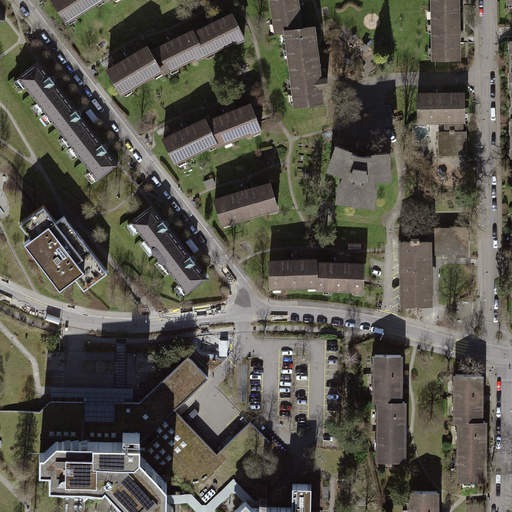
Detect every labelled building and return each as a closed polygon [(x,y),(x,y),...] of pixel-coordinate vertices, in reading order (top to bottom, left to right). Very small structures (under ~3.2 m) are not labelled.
[(50,0),(63,20),(96,0),(50,0)] [(270,0),(275,31),(284,30),(298,28),(294,0),(270,0)] [(430,0),(431,21),(456,21),(456,3),(455,0),(430,0)] [(206,26),(192,33),(201,52),(202,54),(241,35),(231,14),(206,26)] [(456,39),(456,21),(431,21),(431,59),(456,58),(456,39)] [(284,30),(295,104),(320,101),(318,86),(325,84),(324,77),(313,79),(308,41),(313,40),(311,26),(298,28),(284,30)] [(173,39),(149,52),(159,68),(160,72),(201,52),(192,33),(191,30),(173,39)] [(130,56),(106,70),(119,92),(159,68),(149,52),(146,46),(130,56)] [(15,78),(42,111),(62,96),(35,62),(15,78)] [(418,120),(450,120),(462,120),(464,120),(464,115),(464,93),(418,94),(418,120)] [(42,111),(69,145),(88,130),(62,96),(42,111)] [(228,112),(205,121),(215,142),(215,144),(258,127),(248,103),(228,112)] [(88,108),(83,112),(92,124),(97,120),(88,108)] [(186,127),(162,138),(173,161),(215,142),(205,121),(204,119),(186,127)] [(462,132),(462,120),(450,120),(450,132),(440,132),(440,154),(465,154),(464,132),(462,132)] [(115,164),(88,130),(69,145),(96,179),(115,164)] [(362,151),(358,152),(357,155),(346,152),(347,150),(335,145),(327,166),(344,172),(341,180),(339,180),(336,196),(370,201),(373,185),(371,185),(370,175),(387,174),(386,152),(373,153),(373,156),(362,156),(362,151)] [(240,191),(213,199),(219,223),(274,205),(268,182),(247,189),(240,191)] [(82,289),(104,272),(61,215),(54,220),(43,205),(19,222),(31,238),(24,242),(59,288),(74,278),(82,289)] [(150,252),(155,255),(176,239),(164,225),(149,206),(129,221),(150,248),(150,252)] [(466,228),(408,229),(408,241),(429,241),(429,252),(457,252),(457,253),(463,253),(463,252),(467,252),(466,228)] [(188,237),(183,241),(193,253),(197,249),(188,237)] [(191,259),(176,239),(155,255),(156,261),(161,263),(184,293),(205,277),(191,259)] [(408,241),(402,241),(403,304),(430,303),(429,252),(429,241),(408,241)] [(315,260),(268,259),(268,283),(315,284),(315,263),(315,260)] [(315,284),(315,287),(360,287),(361,263),(315,263),(315,284)] [(398,354),(373,354),(372,401),(376,401),(397,401),(398,354)] [(83,405),(83,401),(48,401),(38,411),(30,412),(29,431),(37,443),(39,468),(48,469),(49,485),(68,485),(87,485),(88,487),(82,488),(82,499),(94,488),(92,488),(91,486),(100,486),(102,484),(131,511),(171,511),(172,508),(164,501),(164,493),(164,482),(156,473),(164,467),(202,503),(268,442),(248,421),(214,453),(172,408),(205,376),(187,356),(150,391),(137,403),(122,403),(113,403),(113,406),(83,405)] [(246,363),(239,363),(238,403),(245,403),(246,363)] [(479,373),(454,373),(454,420),(456,420),(478,420),(479,373)] [(113,403),(122,403),(122,397),(130,397),(130,387),(125,387),(74,386),(50,386),(50,392),(50,395),(83,396),(83,401),(83,405),(113,406),(113,403)] [(376,401),(375,460),(402,460),(403,401),(397,401),(376,401)] [(456,420),(456,479),(483,479),(484,421),(478,420),(456,420)] [(231,511),(309,511),(310,484),(290,484),(289,507),(266,507),(266,498),(257,498),(257,502),(253,502),(232,480),(205,505),(199,505),(189,494),(164,493),(164,501),(186,501),(197,511),(206,511),(228,491),(233,490),(243,501),(231,511)] [(434,511),(434,490),(410,490),(409,511),(434,511)]
